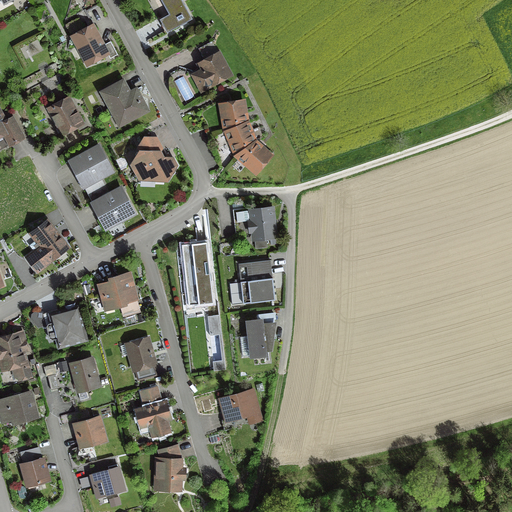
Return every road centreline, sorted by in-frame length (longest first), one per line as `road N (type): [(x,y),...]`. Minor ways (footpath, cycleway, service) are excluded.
road 1 (unclassified): [(511,113),(293,190),(200,191)]
road 2 (residential): [(135,238),(209,485)]
road 3 (residential): [(106,0),(195,165),(200,191)]
road 4 (residential): [(135,238),(0,310)]
